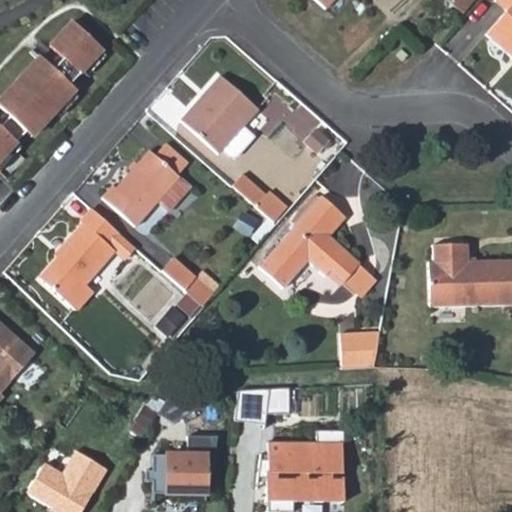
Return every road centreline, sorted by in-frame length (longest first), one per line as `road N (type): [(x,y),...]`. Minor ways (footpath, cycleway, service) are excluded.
road 1 (residential): [(217,0),(356,122),(456,114),(511,152)]
road 2 (residential): [(0,241),(205,0)]
